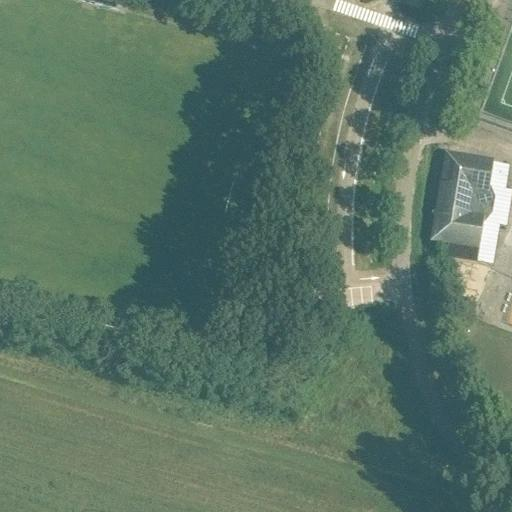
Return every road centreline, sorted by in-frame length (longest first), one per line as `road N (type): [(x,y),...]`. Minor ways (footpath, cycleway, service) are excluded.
road 1 (residential): [(409,324),(405,184),(459,0)]
road 2 (unclassified): [(506,511),(441,420),(409,324)]
